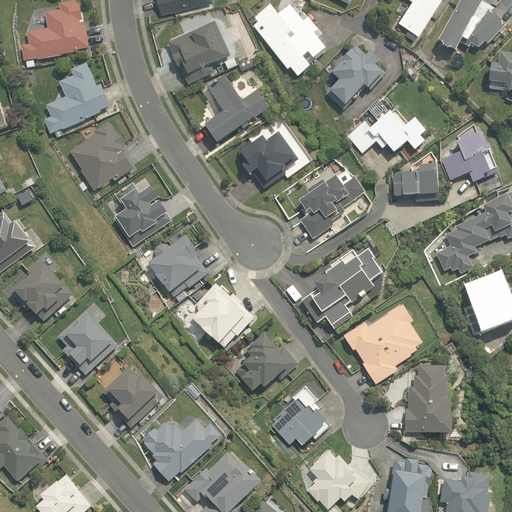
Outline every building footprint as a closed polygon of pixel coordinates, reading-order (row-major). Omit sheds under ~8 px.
[(49,29),(28,32),(30,45),(22,46),(24,62),(26,62),(27,67),(36,66),(35,60),(77,53),(76,50),(90,48),(86,23),(81,24),(80,20),(84,20),(81,2),(78,2),(77,0),(60,3),(61,9),(46,12),(49,29)] [(158,0),(162,14),(213,2),(212,0),(158,0)] [(413,0),(400,21),(421,34),(442,0),(413,0)] [(495,9),(480,0),(465,0),(440,43),(458,53),(462,46),(478,56),(507,28),(493,13),(495,9)] [(299,73),(308,66),(302,58),(310,52),(314,57),(324,49),(318,40),(323,36),(318,28),(315,30),(309,23),(305,26),(291,8),(278,18),(271,9),(259,18),(263,23),(257,28),(264,38),(267,36),(277,50),(279,49),(283,54),(281,56),(289,67),(292,64),(299,73)] [(311,21),(303,12),(298,16),(305,26),(311,21)] [(215,22),(169,42),(180,68),(181,67),(188,85),(215,73),(211,64),(230,55),(215,22)] [(327,94),(344,110),(361,94),(360,93),(367,85),(371,89),(386,74),(377,65),(381,61),(372,51),(367,56),(356,46),(331,72),(340,80),(327,94)] [(501,65),(491,65),(488,90),(510,92),(511,95),(511,55),(502,55),(501,65)] [(45,120),(51,134),(102,113),(101,111),(111,107),(102,84),(97,86),(88,63),(71,70),(74,76),(61,81),(68,97),(47,106),(52,117),(45,120)] [(206,125),(219,143),(243,126),(245,130),(252,125),(250,122),(256,118),(255,117),(270,106),(257,88),(242,99),(225,74),(208,87),(204,93),(219,115),(218,116),(206,125)] [(0,129),(8,127),(0,100),(0,129)] [(408,128),(394,111),(387,116),(385,114),(377,120),(380,123),(373,128),(367,121),(349,137),(364,154),(378,141),(385,149),(390,145),(397,153),(410,141),(417,148),(425,141),(421,137),(428,130),(418,119),(408,128)] [(83,170),(82,171),(95,191),(114,179),(116,182),(135,170),(124,154),(127,151),(123,146),(126,144),(118,131),(116,132),(109,121),(94,131),(97,134),(70,152),(83,170)] [(253,174),(264,190),(286,174),(284,171),(299,160),(279,132),(268,140),(265,136),(254,144),(251,140),(240,148),(240,156),(245,164),(243,165),(251,176),(253,174)] [(461,153),(442,161),(451,182),(469,175),(473,185),(499,174),(482,134),(458,145),(461,153)] [(418,177),(396,177),(396,202),(440,201),(440,167),(418,167),(418,177)] [(301,220),(314,239),(334,225),(331,221),(346,211),(343,207),(365,192),(354,175),(353,176),(348,169),(327,183),(324,178),(307,189),(311,195),(300,202),(305,210),(304,211),(307,216),(301,220)] [(24,180),(27,186),(35,182),(32,176),(24,180)] [(133,246),(174,220),(162,201),(160,203),(158,199),(160,197),(153,187),(142,194),(134,183),(116,195),(127,211),(115,219),(133,246)] [(488,215),(458,228),(460,232),(448,237),(453,249),(436,256),(443,272),(449,269),(452,274),(458,271),(460,276),(475,270),(470,259),(480,255),(478,251),(504,240),(507,245),(511,242),(511,217),(511,216),(511,195),(484,207),(488,215)] [(0,272),(1,274),(36,247),(32,241),(33,240),(18,220),(14,223),(5,211),(0,214),(0,272)] [(149,262),(175,297),(189,287),(190,289),(210,273),(199,258),(201,256),(197,250),(198,249),(187,235),(171,247),(168,244),(162,243),(157,247),(156,254),(158,256),(149,262)] [(320,289),(304,299),(319,322),(328,317),(332,324),(351,313),(345,304),(374,286),(370,279),(382,272),(369,251),(358,257),(355,252),(333,266),(339,275),(331,280),(329,277),(317,285),(320,289)] [(31,306),(45,321),(74,294),(45,263),(42,260),(29,272),(32,275),(13,293),(28,310),(31,306)] [(511,293),(507,277),(471,289),(477,307),(468,310),(476,334),(511,322),(511,293)] [(199,311),(193,318),(226,348),(238,335),(239,336),(256,317),(240,304),(243,300),(235,293),(232,296),(216,282),(198,302),(199,311)] [(366,322),(344,337),(376,386),(400,371),(398,368),(425,350),(410,327),(417,323),(406,306),(370,329),(366,322)] [(63,351),(87,376),(120,345),(87,310),(58,337),(68,346),(63,351)] [(236,369),(254,391),(263,384),(266,388),(275,380),(278,383),(298,366),(282,348),(279,351),(277,349),(279,347),(267,333),(246,350),(252,356),(236,369)] [(110,405),(132,428),(164,397),(160,393),(162,391),(145,373),(140,377),(130,366),(103,391),(114,402),(110,405)] [(449,368),(420,366),(419,366),(418,377),(412,376),(410,412),(406,412),(405,435),(454,438),(456,402),(447,401),(449,368)] [(273,426),(291,445),(298,439),(304,446),(312,439),(314,442),(330,427),(325,423),(329,420),(319,409),(316,411),(311,406),(318,400),(305,387),(294,398),(295,401),(280,414),(279,413),(272,420),(276,423),(273,426)] [(0,429),(1,430),(0,430),(0,469),(5,466),(18,482),(27,474),(30,477),(49,462),(34,442),(32,444),(30,441),(32,439),(22,427),(20,428),(10,415),(0,422),(0,429)] [(181,471),(183,473),(214,445),(212,443),(222,435),(211,423),(205,429),(197,419),(183,432),(176,424),(172,427),(168,422),(158,430),(156,428),(143,439),(146,442),(145,443),(154,454),(153,455),(157,460),(153,463),(170,482),(181,471)] [(242,466),(228,452),(209,470),(207,467),(185,489),(198,502),(204,495),(210,501),(199,511),(236,511),(239,510),(236,508),(265,480),(247,461),(242,466)] [(315,483),(308,490),(318,501),(320,500),(328,509),(342,498),(345,502),(352,496),(354,495),(359,499),(370,483),(349,466),(340,455),(335,459),(328,452),(310,469),(317,477),(313,481),(315,483)] [(396,465),(389,511),(367,511),(366,511),(365,511),(431,511),(433,501),(426,500),(431,468),(396,463),(396,465)] [(440,502),(447,504),(445,511),(487,511),(490,493),(487,492),(490,476),(469,472),(468,478),(462,476),(461,482),(444,479),(440,502)] [(86,511),(94,506),(67,474),(43,495),(45,498),(37,505),(42,511),(86,511)] [(277,511),(278,511),(263,500),(253,511),(277,511)]
